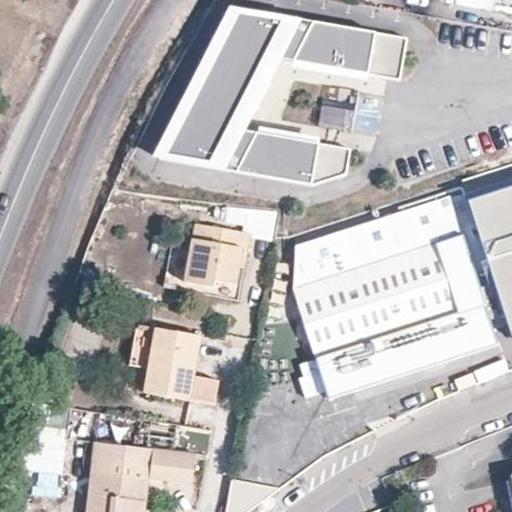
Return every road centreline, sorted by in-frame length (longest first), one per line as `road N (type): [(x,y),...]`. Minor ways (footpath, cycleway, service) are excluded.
road 1 (unknown): [(241,511),(287,225)]
road 2 (secondary): [(0,240),(60,92),(116,0)]
road 3 (residential): [(291,511),(336,478),(511,396)]
